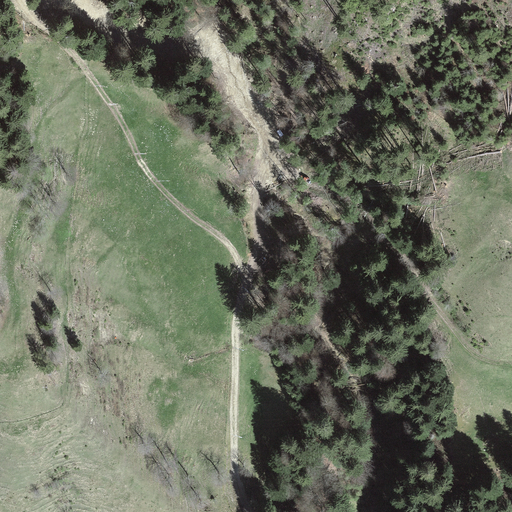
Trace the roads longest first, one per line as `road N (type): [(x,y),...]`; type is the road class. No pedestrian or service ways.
road 1 (track): [(511,366),(460,342),(376,223),(267,168),(257,197),(257,253),(237,317),(235,449),(249,511)]
road 2 (track): [(0,27),(75,58),(166,190),(236,254),(246,284)]
